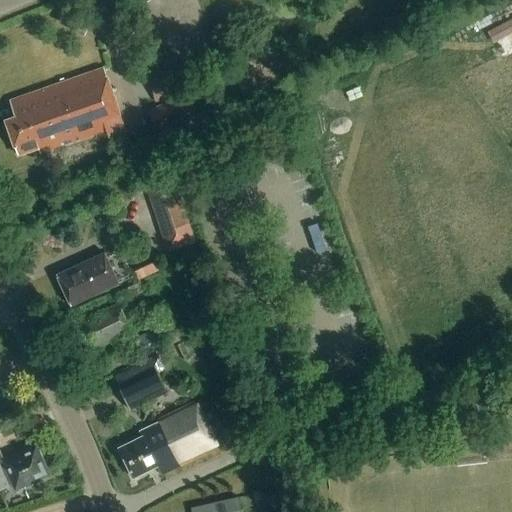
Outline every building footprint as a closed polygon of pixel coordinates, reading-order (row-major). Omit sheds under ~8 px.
[(16,116),(7,119),(20,155),(41,147),(43,154),(107,132),(110,138),(127,133),(105,68),(11,100),(16,116)] [(189,94),(150,109),(158,130),(198,114),(189,94)] [(176,177),(148,186),(168,250),(196,241),(176,177)] [(72,304),(120,282),(106,252),(59,273),(72,304)] [(142,281),(119,291),(123,300),(130,297),(133,303),(149,296),(142,281)] [(93,348),(132,330),(120,304),(81,321),(93,348)] [(220,304),(200,313),(206,328),(226,320),(220,304)] [(163,331),(170,346),(189,337),(182,322),(163,331)] [(135,338),(144,357),(166,347),(157,328),(135,338)] [(156,365),(120,383),(133,410),(148,403),(144,394),(165,384),(158,369),(156,365)] [(157,465),(161,474),(218,448),(195,400),(157,418),(158,421),(140,430),(142,435),(119,447),(133,476),(157,465)] [(0,452),(0,490),(13,485),(15,490),(48,476),(36,447),(3,461),(0,452)] [(286,488),(288,511),(302,511),(299,487),(286,488)] [(219,511),(217,502),(193,508),(194,511),(219,511)]
